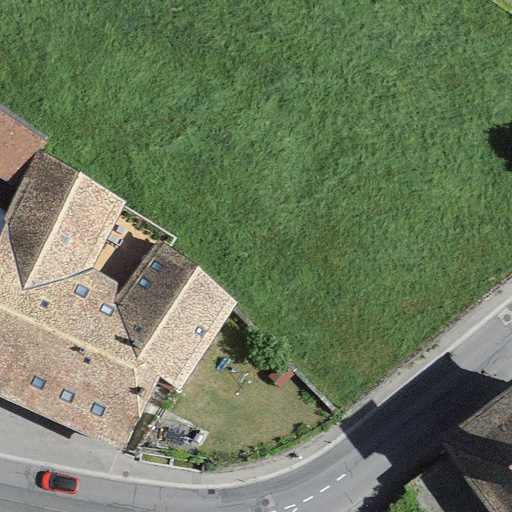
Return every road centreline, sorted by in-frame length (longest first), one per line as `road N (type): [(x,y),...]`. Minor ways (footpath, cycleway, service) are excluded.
road 1 (tertiary): [(280,511),(343,476),(511,340)]
road 2 (tertiary): [(0,487),(146,511)]
